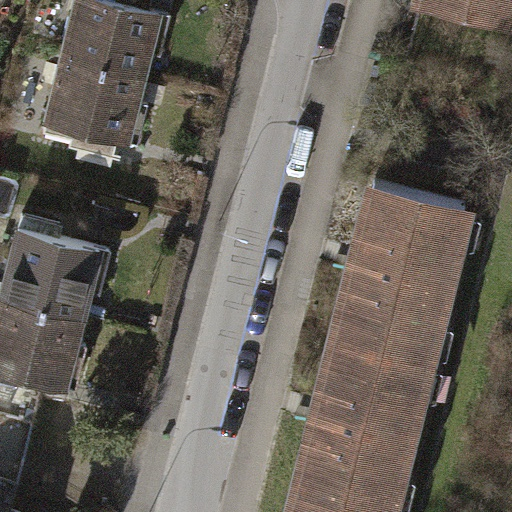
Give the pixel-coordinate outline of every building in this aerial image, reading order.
[(139,0),(68,0),(38,116),(129,140),(140,98),(129,95),(141,47),(151,50),(162,9),(139,3),(139,0)] [(435,0),(502,17),(505,0),(435,0)] [(378,511),(457,200),(367,177),(344,271),(306,420),(282,511),(378,511)] [(0,271),(0,448),(17,453),(37,376),(68,384),(80,341),(68,338),(81,285),(92,288),(103,246),(12,223),(0,271)] [(1,511),(17,453),(0,448),(0,511),(1,511)]
